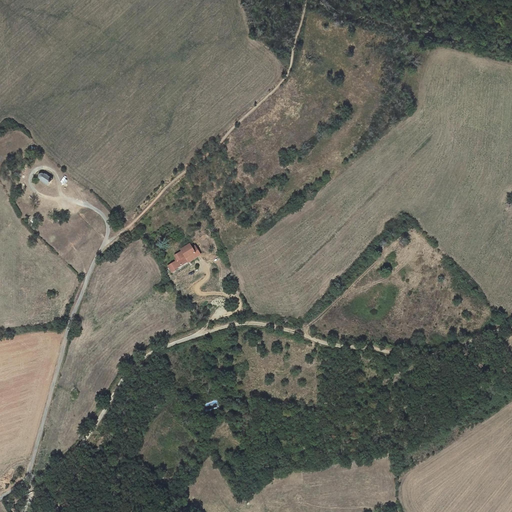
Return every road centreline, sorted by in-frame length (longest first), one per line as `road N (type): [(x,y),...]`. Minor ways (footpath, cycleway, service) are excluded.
road 1 (track): [(511,327),(420,357),(256,323),(190,337),(132,367),(71,456),(24,482)]
road 2 (track): [(308,0),(278,86),(104,243)]
road 3 (unclassified): [(104,243),(72,315),(27,475),(0,498)]
road 4 (track): [(325,0),(368,20),(511,41)]
